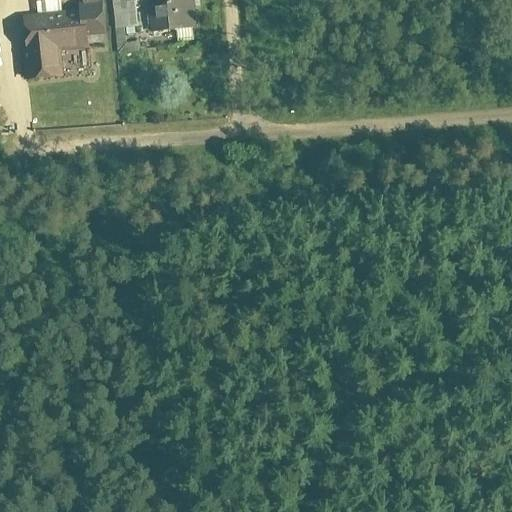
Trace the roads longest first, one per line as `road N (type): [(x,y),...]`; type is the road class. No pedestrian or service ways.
road 1 (track): [(511,121),(23,154)]
road 2 (track): [(106,147),(184,511)]
road 3 (track): [(8,5),(23,154)]
